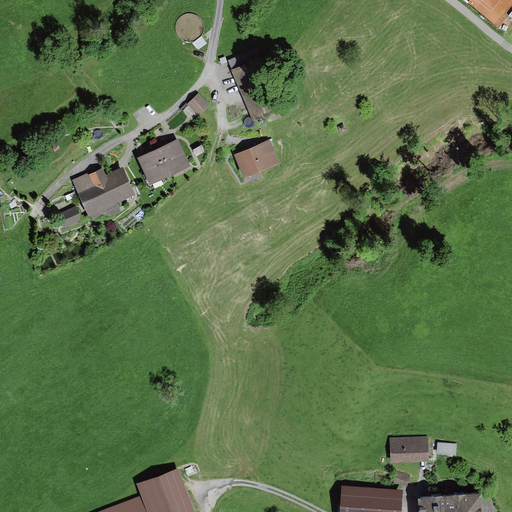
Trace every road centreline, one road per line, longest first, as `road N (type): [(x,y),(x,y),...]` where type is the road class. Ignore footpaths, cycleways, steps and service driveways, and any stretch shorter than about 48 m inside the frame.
road 1 (residential): [(208,68),(172,110),(76,168),(38,204)]
road 2 (track): [(319,511),(270,488),(230,483),(214,486),(206,511)]
